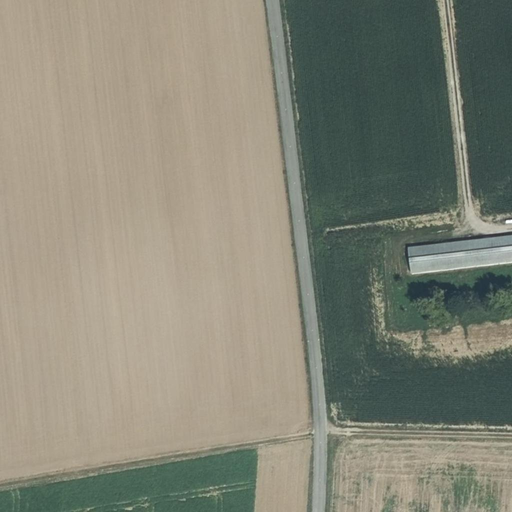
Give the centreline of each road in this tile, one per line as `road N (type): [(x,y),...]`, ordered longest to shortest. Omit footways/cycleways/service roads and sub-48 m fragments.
road 1 (track): [(0,485),(321,430),(511,434)]
road 2 (tertiary): [(273,0),(319,397),(317,511)]
